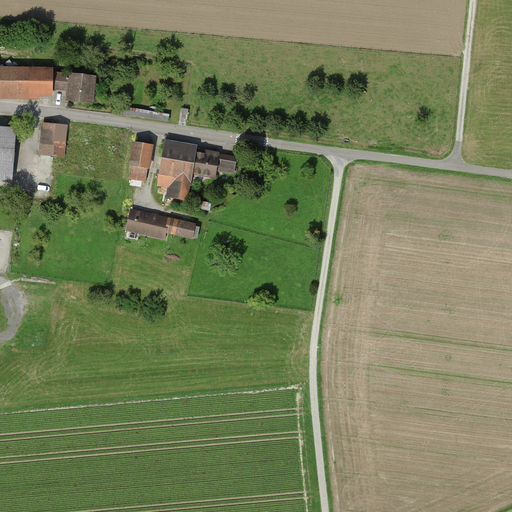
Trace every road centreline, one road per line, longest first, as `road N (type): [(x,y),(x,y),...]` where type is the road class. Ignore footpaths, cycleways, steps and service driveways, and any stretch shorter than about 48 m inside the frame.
road 1 (unclassified): [(0,108),(511,174)]
road 2 (track): [(327,511),(311,365),(340,153)]
road 3 (track): [(454,166),(472,0)]
